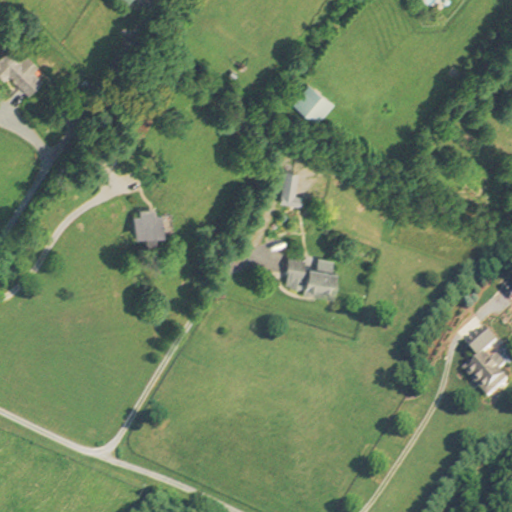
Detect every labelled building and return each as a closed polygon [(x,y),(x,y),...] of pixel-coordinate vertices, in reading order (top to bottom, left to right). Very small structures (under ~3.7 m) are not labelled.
[(0,66),(31,94),(44,79),(34,70),(39,64),(13,42),(0,56),(0,66)] [(295,105),(320,124),(335,103),(311,84),(295,105)] [(297,196),(300,172),(286,171),(283,204),(303,206),(304,197),(297,196)] [(165,211),(136,212),(136,238),(165,237),(165,211)] [(336,297),(341,268),(290,259),(285,288),(336,297)] [(491,399),(511,381),(511,378),(490,353),(503,343),(491,329),(471,346),(481,358),(467,370),(491,399)]
